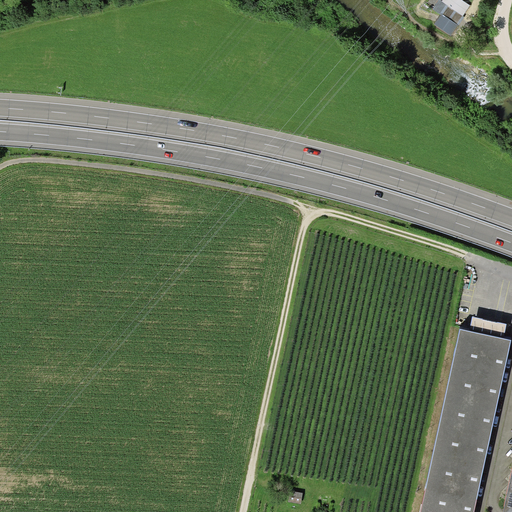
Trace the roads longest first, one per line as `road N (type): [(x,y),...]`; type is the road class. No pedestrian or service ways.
road 1 (motorway): [(0,131),(256,166),(511,243)]
road 2 (motorway): [(511,217),(395,177),(231,136),(0,107)]
road 3 (track): [(242,511),(306,221),(337,213),(466,254)]
road 4 (track): [(312,215),(275,196),(166,174),(39,159),(0,167)]
road 5 (track): [(0,36),(142,0)]
